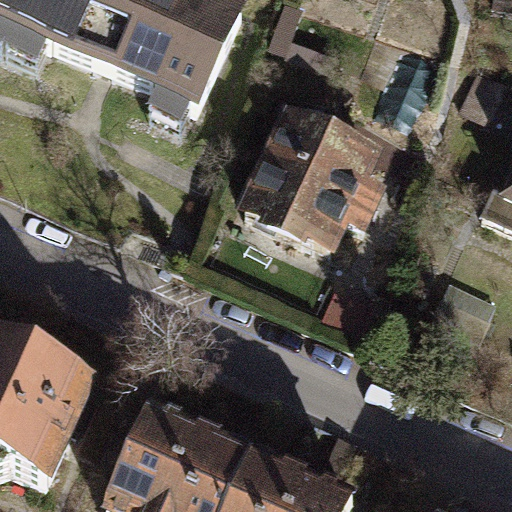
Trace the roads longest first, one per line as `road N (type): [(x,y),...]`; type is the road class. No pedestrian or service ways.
road 1 (residential): [(0,240),(511,471)]
road 2 (unknown): [(167,316),(283,0)]
